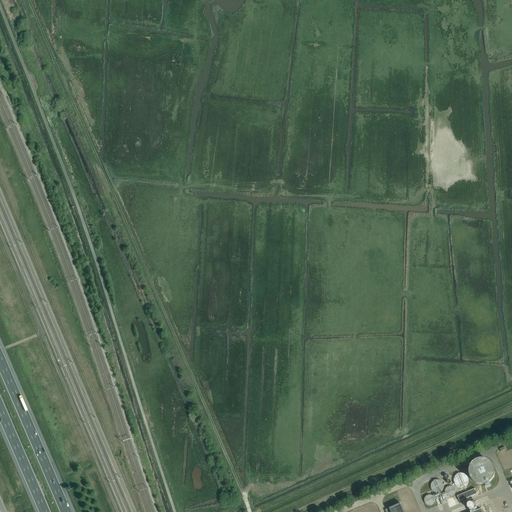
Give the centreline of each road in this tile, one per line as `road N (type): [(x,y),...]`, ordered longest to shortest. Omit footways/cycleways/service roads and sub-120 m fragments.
road 1 (track): [(95,394),(0,167)]
road 2 (motorway): [(65,511),(0,358)]
